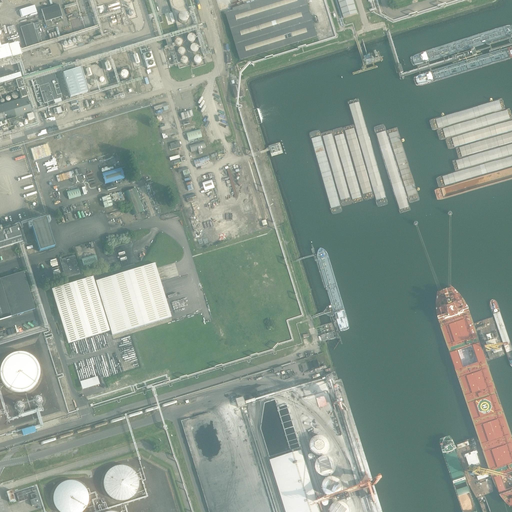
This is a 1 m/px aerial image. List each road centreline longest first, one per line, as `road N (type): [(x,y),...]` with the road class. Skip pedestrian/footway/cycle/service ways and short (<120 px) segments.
road 1 (unclassified): [(46,310),(31,260),(129,226),(167,225),(185,246),(207,318)]
road 2 (unknown): [(277,511),(248,389)]
